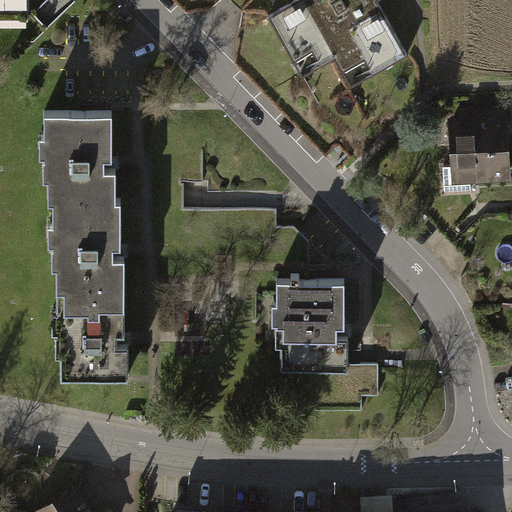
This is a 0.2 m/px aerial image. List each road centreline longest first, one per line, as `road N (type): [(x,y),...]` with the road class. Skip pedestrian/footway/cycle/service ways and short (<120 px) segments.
road 1 (residential): [(147,0),(427,291),(471,389),(477,460)]
road 2 (tertiary): [(477,460),(277,470),(0,431)]
